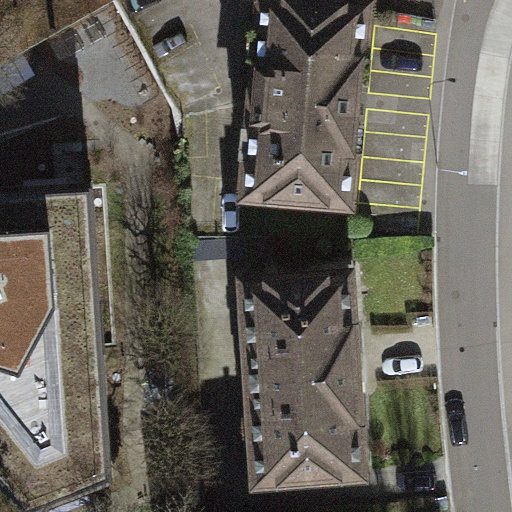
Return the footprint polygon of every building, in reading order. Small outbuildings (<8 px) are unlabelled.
[(0,0),(0,46),(6,58),(107,0),(0,0)] [(114,0),(107,0),(6,58),(35,105),(58,91),(62,99),(115,69),(120,78),(149,61),(114,0)] [(338,0),(263,0),(247,192),(349,201),(367,3),(338,0)] [(0,484),(22,511),(63,511),(113,491),(95,202),(0,205),(0,484)] [(351,270),(245,277),(258,479),(364,472),(351,270)]
